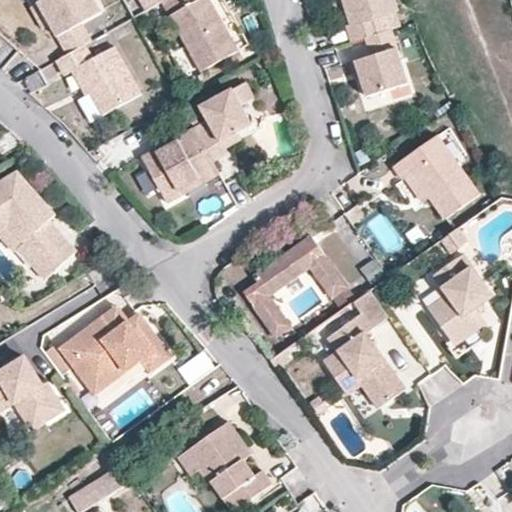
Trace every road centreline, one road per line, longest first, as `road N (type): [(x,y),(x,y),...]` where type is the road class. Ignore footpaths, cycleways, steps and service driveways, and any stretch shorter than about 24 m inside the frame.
road 1 (residential): [(174,278),(318,167),(322,133),(280,0)]
road 2 (residential): [(355,511),(254,368),(174,278)]
road 3 (residential): [(0,94),(174,278)]
